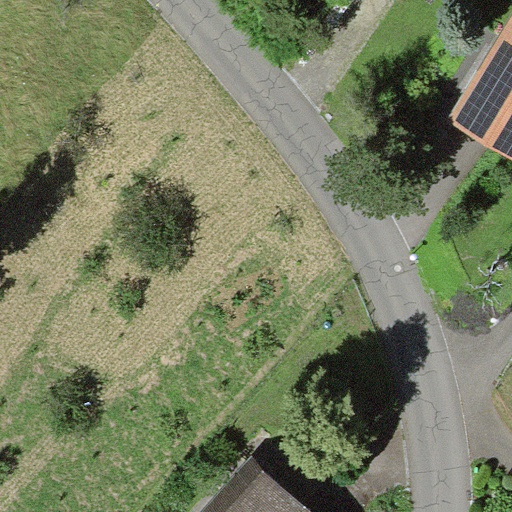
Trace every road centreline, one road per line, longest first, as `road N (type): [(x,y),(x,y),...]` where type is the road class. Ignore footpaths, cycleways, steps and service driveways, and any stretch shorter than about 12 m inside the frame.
road 1 (residential): [(169,0),(239,74),(363,239),(420,377),(439,511)]
road 2 (track): [(420,377),(511,457)]
